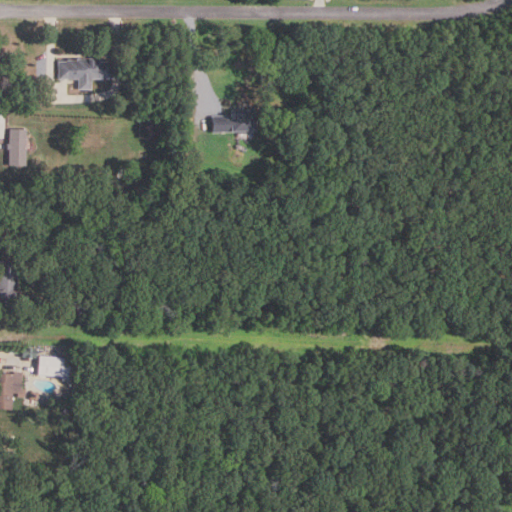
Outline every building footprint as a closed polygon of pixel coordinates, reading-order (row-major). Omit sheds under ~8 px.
[(80,79),(80,90),(94,90),(94,79),(116,79),(115,60),(107,60),(107,57),(79,58),(79,60),(69,60),(69,61),(60,61),(60,79),(80,79)] [(249,112),(250,131),(209,133),(208,117),(225,116),(225,114),(229,114),(229,110),(246,110),(246,112),(249,112)] [(164,120),(163,139),(139,137),(140,118),(164,120)] [(28,129),(27,165),(11,165),(12,128),(28,129)] [(275,184),(264,178),(268,170),(280,177),(275,184)] [(74,273),(54,272),(54,268),(50,267),(50,257),(56,257),(56,255),(75,256),(74,273)] [(14,303),(0,303),(0,261),(20,262),(19,301),(14,301),(14,303)] [(76,289),(60,288),(60,276),(77,276),(76,289)] [(38,358),(25,358),(25,348),(39,349),(38,358)] [(72,358),(70,379),(39,376),(41,356),(72,358)] [(13,409),(0,408),(0,373),(15,374),(15,371),(25,372),(24,389),(27,389),(27,397),(19,397),(20,393),(13,393),(13,409)]
